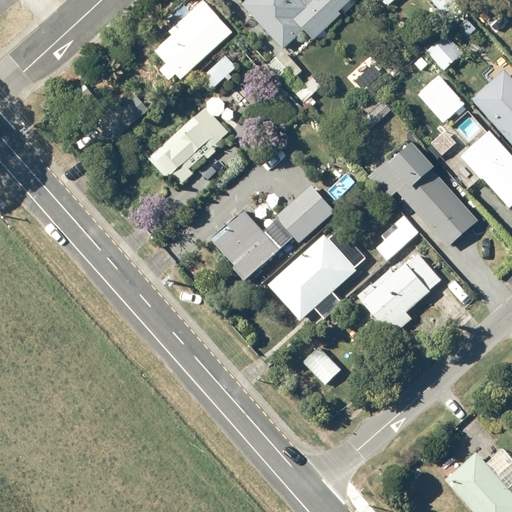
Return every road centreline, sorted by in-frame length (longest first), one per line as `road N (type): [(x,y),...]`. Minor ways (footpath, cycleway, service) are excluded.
road 1 (secondary): [(0,140),(312,494)]
road 2 (residential): [(312,494),(511,313)]
road 3 (residential): [(107,0),(0,99)]
